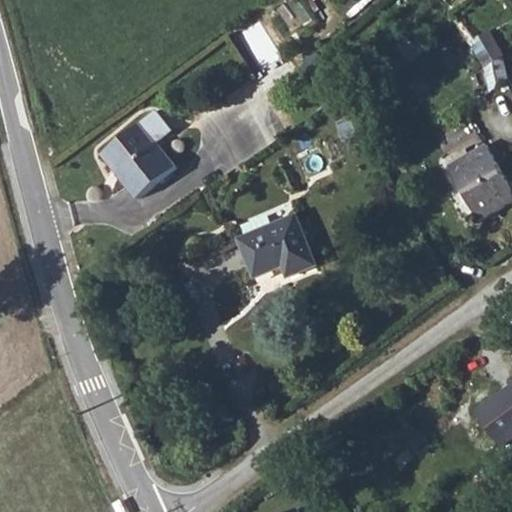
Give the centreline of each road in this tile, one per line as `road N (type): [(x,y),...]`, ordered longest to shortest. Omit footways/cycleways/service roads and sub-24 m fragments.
road 1 (unclassified): [(0,64),(78,344),(152,511)]
road 2 (residential): [(179,511),(511,286)]
